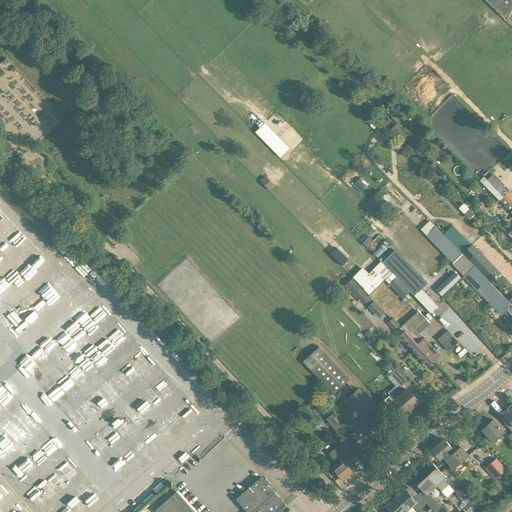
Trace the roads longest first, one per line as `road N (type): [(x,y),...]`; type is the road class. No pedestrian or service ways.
road 1 (unknown): [(309,511),(225,412),(197,426),(102,511)]
road 2 (tertiary): [(341,511),(511,368)]
road 3 (track): [(511,144),(365,0)]
